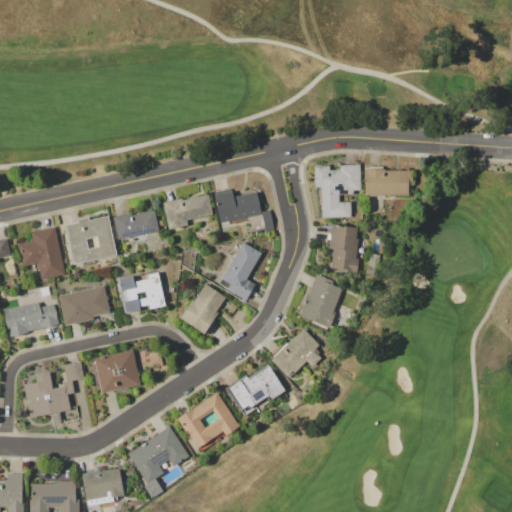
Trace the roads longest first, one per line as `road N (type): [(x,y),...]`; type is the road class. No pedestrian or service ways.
road 1 (residential): [(511,148),(325,138),(0,210)]
road 2 (residential): [(5,448),(8,380),(31,355),(159,330),(202,371)]
road 3 (residential): [(202,371),(97,441),(0,448)]
road 4 (residential): [(202,371),(253,337),(273,306),(296,219)]
